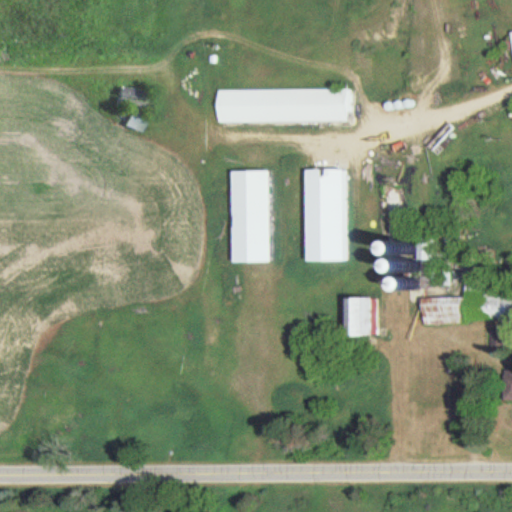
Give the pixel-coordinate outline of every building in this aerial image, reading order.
[(146,132),(153,93),(119,86),(115,106),(129,109),(125,128),(146,132)] [(360,89),(226,90),(226,123),(361,122),(360,89)] [(318,262),(359,261),(358,169),(317,170),(318,262)] [(245,263),(285,263),(283,171),(244,171),(245,263)] [(428,322),(511,321),(511,276),(470,277),(470,298),(428,298),(428,322)] [(385,337),(384,298),(356,298),(356,337),(385,337)] [(507,332),(494,332),(494,347),(507,347),(507,332)]
